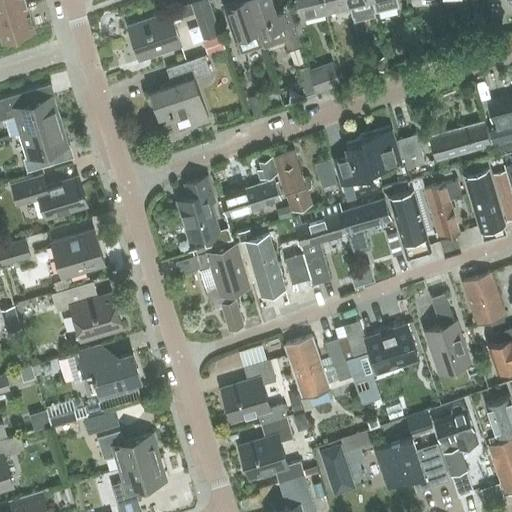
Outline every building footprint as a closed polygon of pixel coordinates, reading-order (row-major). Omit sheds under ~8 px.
[(0,0),(0,15),(28,7),(26,0),(0,0)] [(208,0),(198,0),(192,2),(195,12),(204,36),(219,31),(209,1),(208,0)] [(245,38),(258,33),(247,0),(231,0),(223,3),(234,37),(243,34),(245,38)] [(300,43),(294,26),(288,8),(276,12),(272,0),(247,0),(258,33),(280,26),(287,47),(300,43)] [(297,0),(301,14),(325,8),(322,0),(297,0)] [(348,3),(347,0),(322,0),(325,8),(348,3)] [(376,14),(372,0),(347,0),(348,3),(352,2),(355,15),(356,15),(357,19),(376,14)] [(28,7),(0,15),(0,30),(2,38),(35,28),(28,7)] [(181,44),(173,20),(169,10),(127,24),(138,55),(139,54),(140,58),(142,58),(153,54),(155,52),(154,49),(162,46),(164,50),(181,44)] [(220,35),(204,41),(208,52),(224,47),(220,35)] [(440,37),(431,40),(433,48),(443,45),(440,37)] [(151,90),(150,90),(159,117),(172,113),(174,120),(188,115),(193,127),(209,122),(194,77),(210,71),(204,54),(166,67),(171,83),(151,90)] [(371,59),(375,69),(375,70),(388,67),(387,65),(384,55),(371,59)] [(309,70),(316,89),(316,91),(339,83),(332,62),(309,70)] [(297,69),(299,75),(305,93),(316,89),(309,70),(308,65),(297,69)] [(21,132),(60,120),(52,95),(34,100),(31,88),(0,97),(0,118),(16,114),(21,132)] [(511,93),(485,101),(491,122),(486,123),(492,144),(511,138),(511,93)] [(260,95),(249,99),(253,113),(265,109),(260,95)] [(435,158),(491,143),(485,119),(428,135),(435,158)] [(60,120),(21,132),(28,155),(23,157),(27,170),(53,162),(50,150),(68,144),(60,120)] [(342,183),(351,180),(372,174),(371,170),(400,161),(390,128),(362,137),(363,141),(346,146),(348,153),(335,157),(342,183)] [(407,167),(425,162),(417,133),(398,138),(407,167)] [(306,175),(303,176),(294,149),(274,156),(291,209),(312,203),(307,189),(309,189),(311,188),(311,185),(311,182),(311,179),(309,176),(307,175),(306,175)] [(261,177),(276,172),(271,157),(260,160),(262,168),(258,169),(261,177)] [(322,187),(337,182),(329,159),(315,163),(322,187)] [(480,230),(504,224),(487,169),(463,176),(480,230)] [(507,219),(511,217),(511,194),(504,170),(492,174),(507,219)] [(46,185),(43,174),(11,184),(17,203),(40,197),(45,216),(87,203),(78,176),(46,185)] [(190,238),(217,229),(209,201),(214,200),(207,176),(185,183),(189,196),(179,199),(190,238)] [(226,215),(280,198),(274,178),(220,195),(226,215)] [(462,195),(457,179),(444,183),(444,181),(424,187),(444,254),(460,249),(455,232),(459,231),(449,197),(462,195)] [(407,257),(431,250),(413,190),(389,198),(407,257)] [(369,248),(363,226),(390,218),(384,198),(340,211),(346,231),(347,231),(353,253),(369,248)] [(289,205),(277,209),(280,220),(292,216),(289,205)] [(340,211),(296,225),(313,283),(330,278),(318,239),(346,231),(340,211)] [(241,242),(244,240),(253,238),(250,228),(238,232),(241,242)] [(62,276),(105,263),(94,229),(51,242),(62,276)] [(394,254),(402,251),(396,231),(388,234),(394,254)] [(261,295),(285,288),(268,233),(253,238),(244,240),(261,295)] [(230,234),(218,237),(220,242),(231,238),(230,234)] [(0,253),(3,263),(30,255),(25,238),(0,245),(0,253)] [(250,286),(237,243),(198,254),(202,268),(209,266),(215,284),(205,287),(211,307),(221,304),(228,328),(243,323),(233,292),(250,286)] [(292,283),(310,278),(302,252),(284,258),(292,283)] [(477,324),(505,315),(490,270),(462,280),(477,324)] [(95,297),(91,281),(52,292),(57,310),(71,305),(81,338),(121,326),(111,292),(95,297)] [(454,320),(444,292),(431,296),(441,325),(425,330),(439,370),(469,360),(456,320),(454,320)] [(21,328),(14,305),(1,308),(8,332),(21,328)] [(345,358),(346,358),(369,350),(376,372),(395,366),(394,360),(417,352),(406,321),(365,336),(359,318),(343,324),(347,335),(338,337),(345,358)] [(496,371),(511,365),(511,326),(494,332),(497,341),(487,344),(496,371)] [(302,398),(330,388),(312,334),(284,344),(302,398)] [(351,376),(345,358),(338,337),(325,342),(332,364),(333,364),(338,380),(351,376)] [(105,361),(101,345),(78,352),(77,351),(66,354),(74,381),(82,379),(86,394),(99,390),(99,392),(140,380),(132,353),(105,361)] [(261,424),(287,416),(283,402),(269,406),(262,383),(276,379),(269,358),(243,366),(247,379),(222,387),(231,419),(257,411),(261,424)] [(30,365),(19,369),(21,378),(33,375),(30,365)] [(0,390),(9,387),(5,373),(0,374),(0,390)] [(299,394),(290,397),(295,411),(303,408),(299,394)] [(511,403),(509,395),(486,403),(499,441),(488,445),(505,494),(511,491),(511,403)] [(451,415),(433,421),(451,474),(458,495),(473,490),(466,469),(459,448),(478,441),(468,409),(466,410),(465,408),(463,405),(461,404),(459,404),(456,404),(453,405),(451,408),(450,410),(450,412),(451,415)] [(53,425),(77,418),(74,408),(50,415),(53,425)] [(88,433),(118,424),(114,410),(84,419),(88,433)] [(375,413),(365,416),(369,428),(379,425),(375,413)] [(279,481),(304,473),(300,459),(287,464),(280,441),(293,437),(287,416),(261,424),(265,437),(239,445),(249,476),(275,468),(279,481)] [(120,467),(158,456),(151,432),(124,441),(120,429),(97,436),(103,458),(116,454),(120,467)] [(0,489),(13,485),(3,453),(23,447),(19,434),(0,439),(0,489)] [(415,448),(412,437),(375,449),(387,487),(416,477),(419,488),(449,478),(436,442),(415,448)] [(345,459),(340,444),(321,450),(335,492),(343,489),(335,463),(345,459)] [(158,456),(120,467),(124,480),(111,484),(118,506),(141,499),(138,487),(165,479),(158,456)] [(304,473),(279,481),(283,495),(287,493),(291,506),(269,511),(314,511),(316,511),(304,473)] [(484,497),(478,498),(480,506),(486,504),(487,506),(502,502),(498,489),(483,494),(484,497)] [(48,511),(42,493),(10,503),(13,510),(6,511),(48,511)]
